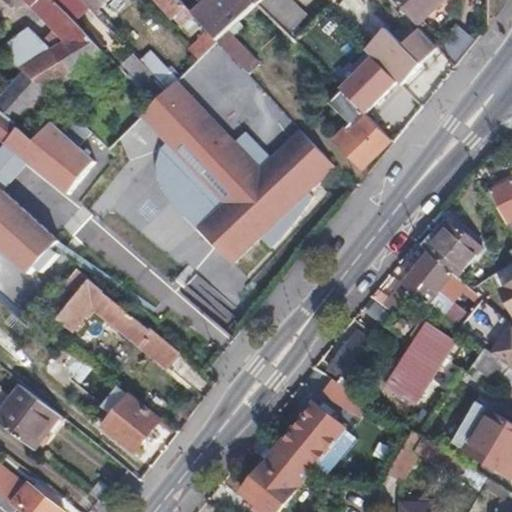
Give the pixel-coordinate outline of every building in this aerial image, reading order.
[(26,0),(67,43),(52,52),(23,71),(24,73),(48,93),(109,58),(69,17),(52,0),(26,0)] [(52,0),(69,17),(85,2),(82,0),(52,0)] [(82,0),(85,2),(95,13),(107,0),(82,0)] [(193,13),(180,0),(157,0),(181,25),(193,13)] [(211,0),(194,15),(210,32),(219,42),(257,6),(252,0),(211,0)] [(252,0),(257,6),(260,8),(267,0),(252,0)] [(292,0),(267,0),(260,8),(294,43),(313,21),(292,0)] [(395,0),(419,26),(447,0),(395,0)] [(316,24),(313,21),(294,43),(296,46),(316,24)] [(454,63),(475,38),(460,26),(440,50),(454,63)] [(398,84),(402,88),(440,49),(422,29),(406,46),(390,29),(367,52),(374,59),(398,84)] [(30,30),(2,52),(23,71),(52,52),(30,30)] [(210,32),(190,51),(199,61),(219,42),(210,32)] [(143,63),(169,92),(178,82),(152,54),(143,63)] [(143,95),(155,107),(169,92),(143,63),(136,56),(125,67),(147,92),(143,95)] [(374,59),(341,91),(344,94),(366,116),(398,84),(374,59)] [(0,101),(0,111),(29,136),(59,103),(48,93),(24,73),(8,92),(0,101)] [(235,140),(179,81),(178,82),(169,92),(155,107),(145,117),(169,143),(226,202),(198,228),(232,265),(261,238),(310,192),(337,166),(303,130),(273,157),(262,168),(235,140)] [(0,85),(0,101),(8,92),(0,85)] [(362,169),(392,141),(366,116),(344,94),(333,106),(352,127),(337,141),(362,169)] [(63,106),(49,121),(75,143),(89,128),(63,106)] [(0,252),(30,279),(59,245),(2,194),(0,192),(0,136),(8,143),(31,162),(70,195),(99,164),(75,143),(49,121),(32,140),(29,136),(0,111),(0,252)] [(246,129),(235,140),(262,168),(273,157),(246,129)] [(8,143),(0,151),(0,192),(2,194),(31,162),(8,143)] [(165,189),(198,228),(226,202),(169,143),(164,148),(162,179),(165,189)] [(511,181),(493,192),(496,200),(511,232),(511,181)] [(261,238),(271,248),(301,216),(314,196),(310,192),(261,238)] [(429,251),(432,253),(460,278),(485,249),(454,223),(441,237),(429,251)] [(405,285),(418,296),(434,309),(460,278),(432,253),(405,285)] [(511,288),(511,289),(504,294),(511,308),(511,265),(503,271),(511,288)] [(183,356),(91,282),(61,319),(78,333),(97,311),(171,370),(183,356)] [(431,327),(389,389),(415,406),(456,345),(431,327)] [(342,380),(371,343),(358,334),(345,351),(347,352),(341,361),(338,360),(330,371),(342,380)] [(511,334),(494,356),(511,369),(511,334)] [(511,369),(494,356),(491,354),(479,371),(500,387),(511,370),(511,369)] [(339,385),(333,381),(323,395),(362,420),(373,406),(339,385)] [(511,387),(494,412),(480,404),(457,444),(511,477),(511,387)] [(24,389),(22,392),(62,423),(65,419),(24,389)] [(22,392),(0,419),(0,422),(33,449),(44,435),(49,438),(62,423),(22,392)] [(132,399),(108,429),(137,454),(162,423),(132,399)] [(316,405),(280,449),(280,450),(311,475),(346,430),(316,405)] [(421,436),(415,432),(402,455),(415,456),(418,451),(458,476),(465,464),(421,436)] [(280,450),(280,449),(244,495),(265,511),(281,511),(311,475),(280,450)] [(1,467),(0,467),(0,494),(21,511),(63,511),(30,487),(28,489),(1,467)]
